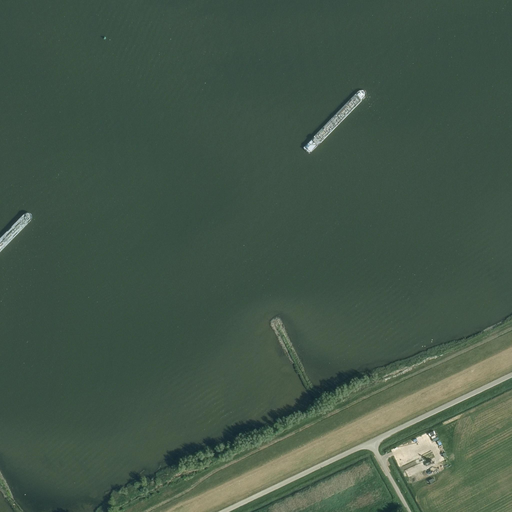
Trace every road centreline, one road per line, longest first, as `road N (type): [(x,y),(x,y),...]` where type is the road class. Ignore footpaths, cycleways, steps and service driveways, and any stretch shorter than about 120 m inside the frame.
road 1 (tertiary): [(222,511),(370,442)]
road 2 (tertiary): [(370,442),(511,374)]
